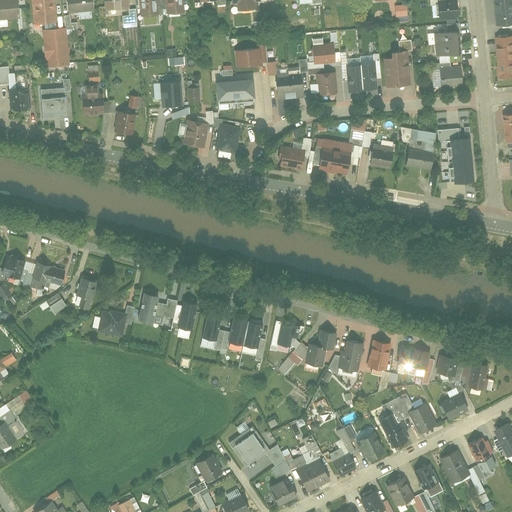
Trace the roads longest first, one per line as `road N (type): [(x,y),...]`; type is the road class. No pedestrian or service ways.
road 1 (residential): [(0,217),(511,354)]
road 2 (tertiary): [(496,225),(0,131)]
road 3 (residential): [(298,511),(511,404)]
road 4 (residential): [(483,101),(304,115),(258,148)]
road 5 (residential): [(483,101),(496,225)]
